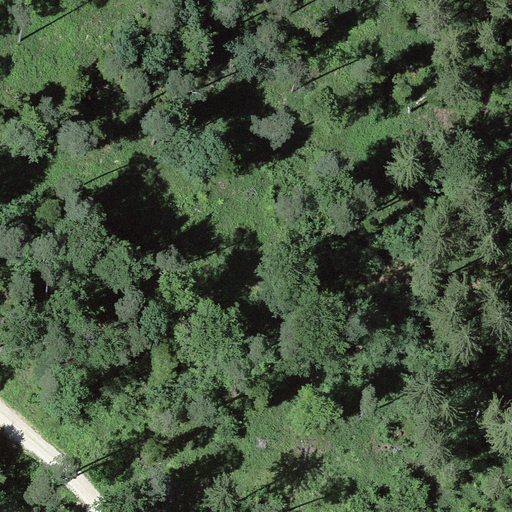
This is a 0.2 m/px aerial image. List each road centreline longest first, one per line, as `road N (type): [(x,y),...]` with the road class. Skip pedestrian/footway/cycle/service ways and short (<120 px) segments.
road 1 (track): [(511,210),(318,511)]
road 2 (track): [(0,414),(101,511)]
